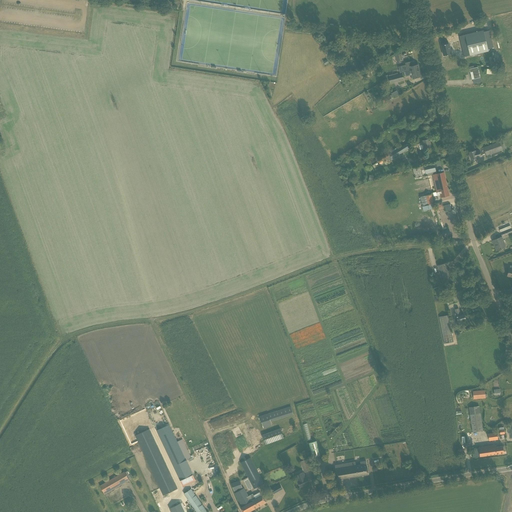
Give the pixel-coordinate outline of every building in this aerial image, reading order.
[(459,36),(464,57),(488,51),(484,32),(483,31),(459,36)] [(449,43),(441,45),(444,56),(451,54),(449,43)] [(415,69),(416,73),(420,72),(418,65),(415,66),(413,61),(405,63),(406,66),(402,67),(403,72),(404,72),(404,73),(407,71),(411,70),(411,71),(415,69)] [(478,67),(469,69),(470,73),(473,72),(474,79),(480,78),(478,67)] [(412,75),(413,79),(421,77),(420,72),(416,73),(415,69),(411,71),(411,70),(407,71),(404,73),(405,77),(412,75)] [(389,78),(388,78),(389,79),(389,81),(390,83),(390,84),(404,80),(402,73),(398,74),(393,76),(393,77),(389,78)] [(419,145),(420,150),(431,147),(429,139),(422,140),(418,141),(418,142),(417,143),(417,145),(419,145)] [(503,150),(502,149),(500,142),(498,143),(484,148),(479,150),(475,151),(474,151),(469,152),(471,160),(476,159),(477,159),(481,158),(481,155),(486,154),(487,156),(487,158),(492,157),(492,156),(491,154),(499,151),(503,150)] [(385,157),(388,161),(409,148),(406,143),(385,157)] [(440,195),(441,197),(449,196),(444,172),(436,174),(434,163),(424,166),(426,174),(427,173),(427,176),(433,175),(436,192),(437,192),(438,196),(440,195)] [(420,197),(423,210),(434,208),(431,194),(420,197)] [(502,237),(511,233),(511,229),(501,233),(502,237)] [(496,250),(496,251),(505,247),(502,240),(501,237),(492,240),(494,244),(495,244),(498,250),(496,250)] [(438,266),(442,281),(450,279),(446,263),(438,266)] [(443,290),(448,305),(457,302),(453,287),(443,290)] [(456,316),(458,322),(466,320),(464,314),(460,315),(459,309),(455,310),(457,316),(456,316)] [(444,344),(453,342),(451,328),(450,329),(447,315),(439,317),(444,344)] [(485,390),(473,390),(473,399),(485,398),(485,390)] [(290,406),(260,416),(264,428),(272,425),(271,422),(293,415),(290,406)] [(480,412),(470,414),(473,432),(483,430),(480,412)] [(195,481),(193,475),(169,425),(157,431),(183,487),(195,481)] [(262,435),(265,445),(284,438),(280,428),(262,435)] [(135,436),(163,495),(177,489),(149,429),(135,436)] [(497,433),(488,434),(489,437),(489,441),(497,439),(498,439),(497,433)] [(312,458),(320,455),(316,441),(308,443),(312,458)] [(491,445),(479,447),(479,448),(480,456),(504,453),(503,446),(496,447),(496,445),(491,445)] [(250,458),(240,463),(246,474),(247,476),(252,485),(255,484),(257,487),(264,484),(250,458)] [(300,462),(305,473),(310,470),(307,463),(309,463),(307,458),(300,462)] [(345,464),(345,462),(334,464),(335,469),(337,479),(368,473),(365,460),(359,461),(360,465),(356,465),(355,461),(349,462),(349,464),(345,464)] [(124,472),(100,487),(104,493),(104,494),(129,479),(128,478),(131,477),(127,472),(125,473),(124,472)] [(297,479),(300,487),(310,483),(307,477),(306,478),(303,472),(295,475),(297,479)] [(231,483),(235,492),(242,488),(239,480),(231,483)] [(241,508),(243,511),(249,511),(266,503),(261,495),(255,498),(253,494),(248,496),(244,488),(234,493),(242,507),(241,508)] [(206,511),(191,489),(184,494),(186,497),(190,504),(191,504),(192,505),(196,511),(206,511)]
